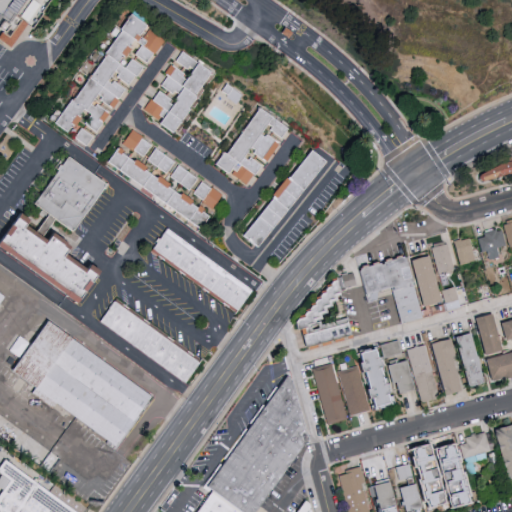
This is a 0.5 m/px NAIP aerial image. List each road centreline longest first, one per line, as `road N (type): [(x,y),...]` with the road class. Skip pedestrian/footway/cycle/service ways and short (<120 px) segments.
road 1 (secondary): [(128,511),(280,304),(362,218)]
road 2 (residential): [(418,176),(409,147),(346,67),(255,0)]
road 3 (residential): [(253,26),(332,84),(391,159),(418,176)]
road 4 (residential): [(329,511),(288,333),(271,317)]
road 5 (residential): [(317,456),(511,403)]
